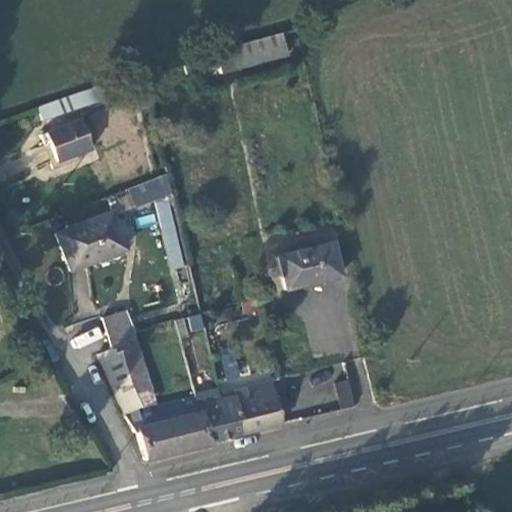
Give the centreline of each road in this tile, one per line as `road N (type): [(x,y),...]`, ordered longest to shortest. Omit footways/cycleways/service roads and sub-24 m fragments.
road 1 (secondary): [(162,498),(511,414)]
road 2 (unclassified): [(0,229),(131,477),(162,498)]
